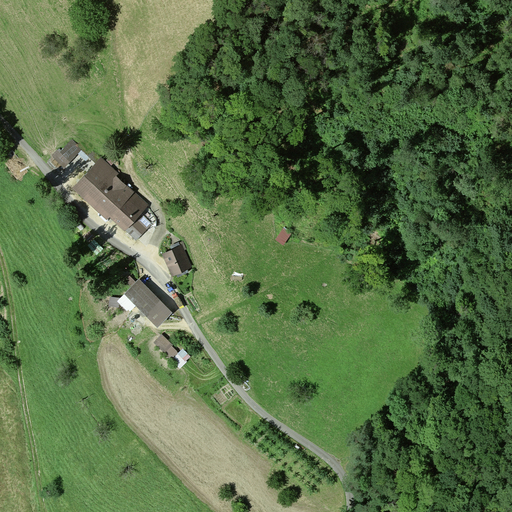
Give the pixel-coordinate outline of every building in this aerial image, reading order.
[(83,149),(72,139),(61,150),(59,148),(51,156),(64,168),(83,149)] [(119,173),(101,157),(72,188),(107,220),(109,217),(125,231),(126,230),(137,240),(152,224),(141,214),(149,205),(117,176),(119,173)] [(172,250),(162,254),(172,276),(192,267),(184,250),(186,249),(183,241),(179,243),(179,242),(170,246),(172,250)] [(139,279),(124,293),(157,327),(172,313),(139,279)] [(120,298),(110,297),(109,306),(119,307),(120,298)] [(173,344),(161,334),(154,342),(165,352),(171,346),(173,344)] [(179,353),(171,346),(165,352),(172,359),(179,353)] [(183,348),(179,353),(172,359),(171,360),(180,369),(187,362),(186,360),(191,356),(183,348)]
